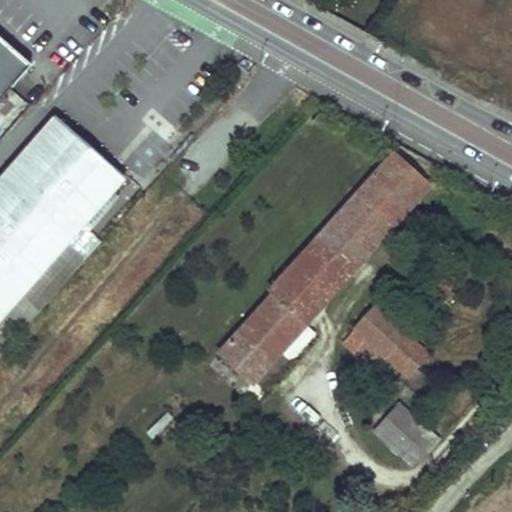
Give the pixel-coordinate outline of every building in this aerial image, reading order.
[(0,38),(0,98),(30,65),(0,38)] [(70,132),(55,117),(0,179),(0,319),(124,179),(70,132)] [(82,117),(70,132),(124,179),(136,165),(82,117)] [(394,151),(331,222),(368,254),(430,184),(394,151)] [(368,254),(331,222),(270,289),(274,293),(307,323),(368,254)] [(446,260),(419,283),(439,307),(453,295),(447,288),(460,277),(449,264),(446,260)] [(274,293),(219,353),(252,384),(307,323),(274,293)] [(356,329),(343,343),(370,367),(381,354),(407,379),(417,368),(395,347),(407,334),(374,304),(353,327),(356,329)] [(407,334),(395,347),(417,368),(429,354),(407,334)] [(396,404),(374,429),(403,455),(424,431),(425,430),(396,404)] [(424,431),(403,455),(415,466),(436,442),(424,431)]
